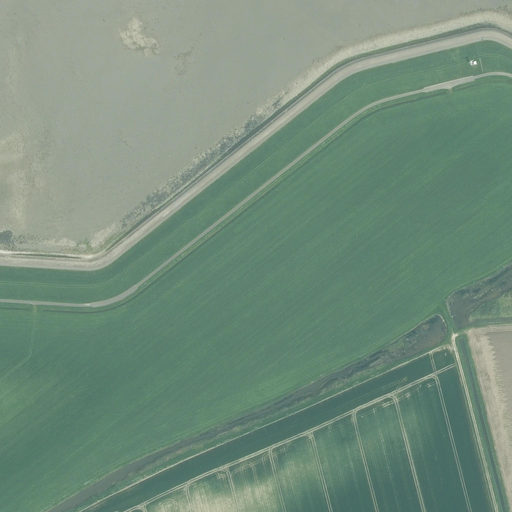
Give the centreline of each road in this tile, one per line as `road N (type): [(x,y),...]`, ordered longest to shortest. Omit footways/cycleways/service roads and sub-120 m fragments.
road 1 (unclassified): [(0,301),(112,301),(361,110),(483,75),(511,76)]
road 2 (track): [(452,335),(497,511)]
